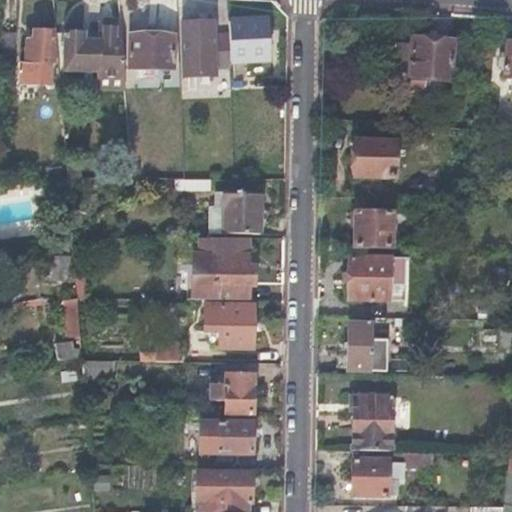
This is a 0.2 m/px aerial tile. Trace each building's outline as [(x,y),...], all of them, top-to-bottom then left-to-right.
[(228,24),(229,38),(230,64),(267,62),(266,23),(228,24)] [(84,35),(56,34),(59,72),(97,73),(96,103),(125,104),(120,25),(99,26),(99,45),(84,45),(84,35)] [(213,25),(182,26),(184,80),(215,79),(214,67),(230,66),(230,64),(229,38),(214,39),(213,25)] [(33,43),(25,42),(23,86),(49,87),(52,34),(34,33),(33,43)] [(174,39),(129,37),(128,71),(173,73),(174,39)] [(412,49),(397,48),(395,79),(410,81),(409,92),(436,95),(437,82),(450,83),(453,44),(413,41),(412,49)] [(396,144),(353,143),(352,179),(395,180),(396,144)] [(260,196),(224,195),(223,235),(260,236),(260,196)] [(391,203),(355,202),(355,249),(390,249),(391,203)] [(215,257),(194,257),(195,302),(249,302),(249,287),(255,287),(255,267),(250,267),(250,240),(215,240),(215,257)] [(51,253),(49,278),(70,279),(71,254),(51,253)] [(390,261),(350,260),(349,302),(399,303),(400,277),(390,277),(390,261)] [(77,301),(64,303),(66,338),(80,337),(77,301)] [(221,307),(206,307),(205,333),(220,333),(221,307)] [(254,307),(221,307),(220,333),(220,350),(253,350),(254,307)] [(371,327),(348,326),(347,372),(380,373),(380,358),(388,358),(388,342),(371,342),(371,327)] [(71,343),(55,344),(56,363),(81,360),(80,349),(72,349),(71,343)] [(182,349),(162,349),(161,363),(182,364),(182,349)] [(81,362),(82,366),(83,381),(113,381),(113,362),(81,362)] [(211,401),(226,401),(225,414),(253,414),(254,376),(226,375),(226,386),(211,386),(211,401)] [(357,412),(354,412),(353,454),(376,454),(393,455),(393,413),(389,413),(389,398),(357,398),(357,412)] [(253,425),(218,424),(218,455),(252,455),(253,425)] [(376,464),(353,464),(353,498),(398,499),(398,485),(406,485),(407,455),(393,455),(376,454),(376,464)] [(255,508),(257,465),(196,463),(194,506),(255,508)] [(511,500),(511,472),(505,472),(503,500),(511,500)] [(108,492),(108,478),(94,478),(94,492),(108,492)]
